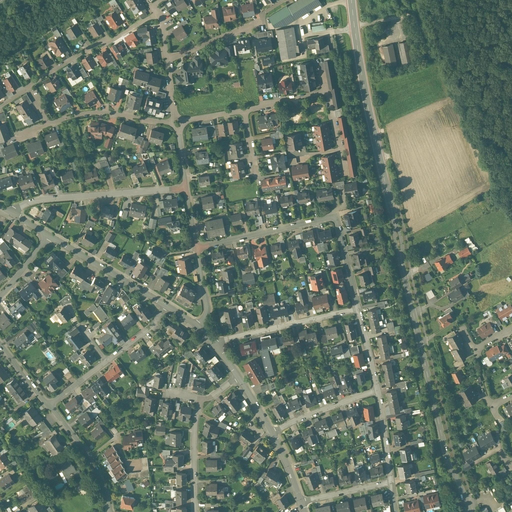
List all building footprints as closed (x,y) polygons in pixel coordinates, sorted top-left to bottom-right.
[(171,0),(170,0),(164,4),(170,13),(177,9),(178,10),(186,5),(183,0),(182,0),(181,0),(174,0),(172,1),(171,0)] [(319,0),(297,0),(288,6),(296,19),(321,3),(319,0)] [(140,1),(131,6),(135,13),(140,9),(142,13),(145,11),(145,12),(146,11),(144,7),(143,7),(140,1)] [(253,3),(242,5),(243,16),(255,14),(254,8),(253,3)] [(118,4),(112,8),(114,12),(114,11),(116,14),(122,10),(118,4)] [(287,5),(268,17),(275,27),(287,25),(292,22),(292,21),(296,19),(288,6),(287,5)] [(233,6),(224,7),(225,15),(228,15),(228,19),(235,18),(234,9),(233,6)] [(218,8),(212,9),(213,15),(213,16),(216,15),(216,18),(220,17),(218,8)] [(116,14),(114,11),(114,12),(106,16),(113,27),(121,23),(116,14)] [(213,15),(204,17),(205,28),(210,27),(211,28),(212,28),(213,27),(218,26),(216,18),(216,15),(213,16),(213,15)] [(94,24),(88,27),(94,36),(102,31),(98,25),(96,22),(94,24)] [(75,25),(66,30),(72,39),(80,34),(75,25)] [(179,27),(173,31),(177,39),(186,34),(181,26),(179,27)] [(292,27),(276,29),(281,59),(296,56),(296,51),(294,45),(292,27)] [(57,29),(53,32),(57,38),(58,37),(61,36),(57,29)] [(146,31),(145,31),(145,33),(146,44),(154,43),(152,30),(146,31)] [(57,38),(49,43),(50,43),(53,49),(62,43),(58,37),(57,38)] [(270,38),(256,40),(258,52),(272,49),(270,38)] [(323,38),(314,39),(308,40),(309,49),(316,48),(324,47),(324,45),(323,38)] [(249,49),(248,39),(237,41),(239,53),(242,53),(242,50),(249,49)] [(119,42),(110,47),(116,56),(125,51),(121,45),(119,42)] [(62,43),(53,49),(57,55),(59,54),(63,52),(66,50),(66,49),(62,43)] [(302,43),(294,45),(296,51),(303,50),(302,43)] [(324,47),(316,48),(318,48),(319,52),(317,53),(330,51),(328,44),(324,45),(324,47)] [(387,66),(397,64),(394,44),(383,46),(387,66)] [(233,46),(224,47),(225,49),(226,55),(234,54),(233,46)] [(222,49),(214,50),(214,51),(210,51),(211,57),(210,57),(210,59),(210,60),(211,61),(212,61),(212,64),(227,62),(226,55),(225,49),(222,50),(222,49)] [(52,57),(47,50),(44,53),(45,55),(46,54),(49,59),(52,57)] [(105,51),(101,54),(101,53),(97,56),(101,63),(105,61),(106,63),(110,60),(111,60),(107,55),(105,51)] [(156,51),(146,52),(148,62),(157,61),(156,51)] [(45,55),(37,60),(42,68),(51,63),(49,59),(46,54),(45,55)] [(89,55),(81,60),(86,67),(89,65),(90,67),(94,65),(95,64),(91,58),(89,55)] [(273,56),(263,57),(265,65),(274,63),(273,56)] [(191,62),(190,63),(185,64),(184,63),(180,68),(181,69),(181,73),(181,76),(182,82),(182,83),(183,83),(183,82),(185,82),(187,82),(187,81),(187,80),(193,79),(192,74),(193,73),(194,74),(197,74),(198,73),(202,72),(201,68),(202,67),(202,66),(201,65),(200,61),(194,62),(193,62),(192,62),(191,62)] [(27,63),(19,68),(26,79),(34,74),(27,63)] [(75,64),(66,70),(73,81),(81,75),(79,71),(75,64)] [(83,68),(79,71),(81,75),(84,78),(88,76),(83,68)] [(148,73),(135,70),(132,81),(133,81),(135,82),(142,84),(145,84),(145,85),(144,87),(145,87),(147,87),(147,88),(154,90),(154,89),(156,90),(157,90),(157,91),(158,87),(159,84),(160,79),(148,76),(148,73)] [(271,73),(264,74),(267,88),(271,87),(271,85),(273,85),(271,73)] [(264,74),(257,75),(259,87),(262,87),(262,89),(267,88),(264,74)] [(18,86),(11,75),(3,80),(10,91),(11,91),(18,86)] [(51,81),(46,83),(47,84),(51,91),(59,86),(58,83),(59,82),(59,81),(58,80),(57,80),(55,81),(54,79),(51,81)] [(287,79),(282,80),(282,83),(280,83),(279,83),(279,84),(281,92),(285,92),(289,92),(289,91),(292,90),(292,86),(291,82),(291,81),(290,81),(288,82),(287,79)] [(121,89),(111,87),(109,93),(108,97),(118,100),(120,93),(121,89)] [(71,95),(67,88),(62,91),(64,95),(65,95),(66,97),(71,95)] [(142,93),(131,90),(131,91),(130,93),(127,105),(138,108),(139,103),(138,103),(139,97),(141,97),(141,94),(142,93)] [(93,91),(85,96),(86,97),(85,100),(86,102),(87,102),(90,106),(97,101),(95,98),(97,97),(93,91)] [(157,91),(155,96),(164,99),(166,93),(157,91)] [(26,93),(21,97),(24,101),(25,101),(28,105),(32,102),(26,93)] [(64,95),(55,101),(56,100),(59,105),(58,105),(61,110),(69,105),(69,102),(66,97),(65,95),(64,95)] [(103,103),(99,96),(97,97),(95,98),(97,101),(100,106),(103,103)] [(25,101),(24,101),(16,106),(19,110),(18,110),(21,114),(22,114),(24,117),(32,112),(28,105),(25,101)] [(166,104),(160,102),(157,111),(164,113),(166,104)] [(32,112),(24,117),(28,124),(30,123),(38,120),(37,118),(33,111),(32,112)] [(271,115),(268,115),(267,114),(266,114),(265,116),(261,116),(262,126),(266,126),(269,126),(269,125),(273,124),(273,123),(278,122),(276,113),(271,114),(271,115)] [(345,116),(338,117),(340,127),(347,126),(345,116)] [(235,121),(214,125),(216,135),(230,133),(230,132),(238,131),(237,125),(236,125),(235,121)] [(113,128),(106,126),(107,125),(102,123),(100,126),(100,127),(98,127),(98,124),(97,123),(92,123),(91,124),(91,125),(88,125),(88,130),(91,130),(91,132),(92,134),(94,134),(94,137),(100,137),(101,136),(101,133),(105,133),(111,135),(113,128)] [(136,128),(122,123),(116,138),(117,138),(118,134),(132,139),(136,128)] [(326,123),(314,126),(316,132),(329,129),(329,127),(327,127),(326,123)] [(9,138),(4,124),(0,125),(0,141),(3,140),(9,138)] [(214,125),(206,126),(207,135),(206,135),(207,137),(216,135),(214,125)] [(206,126),(191,129),(193,137),(206,135),(207,135),(206,126)] [(347,126),(340,127),(342,137),(344,137),(348,136),(347,126)] [(329,129),(316,132),(317,137),(328,135),(328,132),(329,132),(329,129)] [(163,133),(151,130),(148,139),(155,141),(160,142),(163,133)] [(54,132),(44,136),(48,146),(58,143),(60,142),(57,136),(57,134),(55,135),(54,132)] [(300,134),(286,136),(289,150),(302,147),(300,134)] [(143,138),(136,136),(134,142),(141,144),(142,139),(143,138)] [(348,136),(344,137),(345,147),(352,145),(350,136),(348,136)] [(104,146),(110,148),(113,138),(107,137),(104,146)] [(272,138),(262,139),(264,149),(273,147),(273,148),(273,147),(272,138)] [(148,142),(142,139),(141,144),(140,147),(146,149),(148,142)] [(40,141),(33,143),(32,143),(27,144),(30,153),(33,152),(34,155),(44,152),(40,141)] [(331,141),(318,143),(319,149),(331,147),(330,144),(331,143),(331,141)] [(241,142),(228,144),(229,144),(231,157),(243,155),(240,142),(241,142)] [(4,148),(2,149),(5,155),(6,159),(17,154),(13,144),(4,148)] [(352,145),(345,147),(347,156),(354,155),(352,145)] [(207,151),(195,152),(196,163),(208,161),(207,156),(208,156),(207,151)] [(284,154),(271,156),(272,163),(285,161),(284,154)] [(334,155),(322,157),(326,180),(338,178),(338,175),(339,174),(338,169),(337,170),(335,163),(337,163),(336,158),(335,158),(334,155)] [(354,155),(347,156),(351,176),(357,175),(354,155)] [(105,156),(98,157),(99,161),(102,168),(109,166),(105,156)] [(99,161),(93,163),(95,167),(96,170),(102,168),(99,161)] [(167,161),(157,164),(160,173),(167,171),(166,171),(170,169),(167,161)] [(242,161),(231,163),(231,167),(230,167),(231,171),(245,168),(244,165),(243,165),(242,161)] [(285,161),(272,163),(274,170),(286,168),(285,161)] [(145,164),(138,167),(137,165),(132,167),(135,174),(136,176),(148,172),(145,164)] [(302,164),(297,165),(297,167),(292,167),(294,179),(309,176),(307,165),(302,166),(302,164)] [(95,167),(88,169),(89,171),(84,173),(87,182),(91,181),(91,180),(98,178),(96,170),(95,167)] [(118,168),(111,171),(114,180),(125,176),(122,168),(119,169),(118,168)] [(245,168),(231,171),(231,174),(232,174),(233,177),(245,175),(244,172),(245,171),(245,168)] [(51,176),(49,170),(42,172),(44,180),(42,181),(45,189),(55,185),(51,176)] [(72,171),(66,172),(65,171),(60,172),(64,183),(74,179),(72,171)] [(30,174),(24,176),(28,186),(34,184),(31,176),(30,174)] [(208,175),(198,176),(199,184),(206,183),(209,183),(208,175)] [(8,177),(0,179),(0,189),(6,188),(6,186),(12,184),(10,177),(10,176),(8,177)] [(18,178),(19,180),(22,189),(28,186),(24,176),(18,178)] [(285,176),(273,178),(275,188),(286,186),(285,176)] [(273,178),(262,180),(263,190),(275,188),(273,178)] [(356,182),(345,184),(346,194),(355,193),(355,194),(354,194),(354,195),(355,195),(355,196),(355,197),(360,196),(359,191),(358,191),(356,182)] [(331,188),(318,190),(318,195),(319,195),(320,200),(333,198),(332,189),(331,188)] [(298,193),(298,198),(299,202),(311,200),(309,191),(298,193)] [(212,195),(201,197),(203,207),(213,205),(212,195)] [(289,195),(280,197),(282,206),(293,204),(291,197),(291,195),(289,195)] [(176,199),(163,201),(165,210),(177,208),(176,199)] [(271,199),(267,200),(268,203),(265,203),(267,213),(277,211),(276,202),(275,201),(273,202),(271,202),(271,199)] [(257,201),(246,204),(248,214),(259,212),(257,201)] [(146,206),(138,205),(138,204),(131,203),(129,215),(143,218),(146,206)] [(113,209),(102,206),(100,214),(108,216),(108,218),(111,219),(113,209)] [(50,210),(47,208),(44,213),(42,216),(42,217),(49,221),(54,213),(57,215),(59,211),(53,208),(51,211),(50,210)] [(85,209),(76,208),(75,209),(71,208),(71,214),(75,215),(74,221),(84,222),(85,209)] [(353,212),(345,214),(348,228),(352,226),(352,224),(356,223),(353,212)] [(240,214),(235,215),(235,216),(231,217),(232,224),(243,222),(242,217),(241,214),(240,214)] [(179,220),(170,222),(169,218),(166,218),(167,222),(168,231),(170,230),(170,231),(172,231),(172,230),(180,229),(179,220)] [(222,218),(204,221),(207,235),(225,232),(224,231),(223,225),(222,218)] [(19,235),(10,228),(6,233),(4,236),(5,237),(12,242),(13,242),(14,243),(19,235)] [(91,232),(88,230),(87,232),(86,232),(82,240),(81,242),(87,246),(88,244),(91,245),(96,238),(90,235),(91,232)] [(313,230),(307,231),(307,232),(303,233),(304,240),(305,241),(311,240),(314,239),(315,239),(313,230)] [(330,230),(320,232),(322,240),(332,238),(330,230)] [(114,235),(108,232),(104,238),(110,242),(114,235)] [(358,233),(349,235),(352,244),(360,242),(360,244),(366,243),(365,237),(359,239),(358,233)] [(26,240),(19,235),(14,243),(15,242),(19,245),(26,250),(32,243),(27,239),(26,240)] [(296,240),(288,242),(290,250),(293,249),(295,257),(302,255),(300,248),(298,241),(298,239),(296,240)] [(4,241),(0,243),(0,248),(3,253),(6,250),(6,251),(9,248),(4,241)] [(280,244),(271,246),(273,254),(282,252),(281,246),(280,244)] [(116,251),(107,246),(103,253),(112,258),(116,251)] [(246,246),(237,248),(239,257),(248,255),(246,246)] [(265,247),(262,248),(262,247),(261,246),(260,247),(259,248),(255,249),(258,259),(259,265),(260,264),(260,265),(261,265),(264,265),(265,264),(265,263),(268,262),(267,257),(268,257),(265,247)] [(456,253),(459,258),(462,256),(462,257),(471,252),(468,246),(456,253)] [(156,248),(156,249),(153,247),(149,256),(157,260),(162,252),(159,250),(156,248)] [(233,249),(226,251),(227,258),(231,258),(233,265),(236,264),(233,249)] [(3,253),(0,254),(0,259),(3,264),(7,261),(10,265),(14,262),(11,258),(11,257),(6,251),(6,250),(3,253)] [(222,250),(211,253),(212,257),(211,257),(213,262),(224,259),(222,250)] [(337,251),(327,254),(328,258),(329,259),(330,263),(331,263),(335,262),(339,261),(337,251)] [(60,259),(53,252),(44,261),(51,268),(53,265),(58,270),(61,266),(64,264),(60,260),(60,259)] [(362,252),(354,254),(356,264),(364,262),(364,258),(362,252)] [(132,260),(123,255),(119,261),(124,264),(128,267),(132,260)] [(443,258),(436,262),(439,269),(447,264),(452,261),(449,255),(443,258)] [(189,257),(178,259),(180,273),(191,271),(190,268),(191,268),(189,257)] [(138,263),(133,272),(137,274),(136,275),(145,280),(148,275),(143,272),(147,266),(139,262),(138,263)] [(233,265),(225,267),(226,272),(222,272),(223,280),(227,280),(233,279),(231,269),(234,269),(233,265)] [(61,266),(58,270),(56,272),(59,276),(65,270),(61,266)] [(86,272),(75,266),(69,275),(73,277),(74,276),(80,280),(80,281),(80,282),(82,279),(86,272)] [(165,269),(161,266),(159,269),(157,273),(161,276),(165,269)] [(341,269),(332,271),(334,281),(342,279),(343,279),(341,269)] [(65,270),(59,276),(62,278),(67,272),(65,270)] [(430,271),(424,274),(427,280),(433,277),(430,271)] [(253,273),(242,275),(245,284),(255,282),(253,273)] [(321,273),(310,276),(311,283),(322,280),(322,277),(321,273)] [(367,273),(359,275),(361,284),(370,282),(367,273)] [(53,280),(49,274),(46,277),(46,276),(43,278),(52,289),(55,287),(55,286),(57,284),(53,280)] [(462,283),(458,276),(450,281),(454,288),(458,286),(462,283)] [(103,283),(95,277),(91,284),(88,289),(92,292),(95,287),(99,290),(103,283)] [(168,281),(160,277),(157,282),(155,286),(163,291),(163,290),(168,294),(171,289),(165,286),(168,281)] [(52,289),(43,278),(41,280),(41,281),(39,283),(43,288),(47,293),(47,292),(49,291),(50,291),(52,289)] [(62,285),(56,278),(53,280),(57,284),(58,286),(60,286),(62,285)] [(88,282),(82,279),(80,282),(80,281),(77,286),(83,290),(88,282)] [(223,280),(216,282),(217,287),(218,287),(219,291),(228,290),(226,284),(228,283),(227,280),(223,280)] [(322,280),(311,283),(313,289),(324,286),(323,283),(322,280)] [(30,283),(19,292),(26,299),(33,293),(37,298),(40,296),(36,290),(30,283)] [(195,292),(183,284),(179,290),(176,296),(178,298),(177,299),(185,304),(186,302),(188,304),(191,298),(195,292)] [(102,297),(101,297),(102,298),(109,302),(112,298),(113,299),(115,295),(113,294),(115,290),(108,286),(102,297)] [(456,292),(451,295),(454,301),(462,297),(464,295),(463,294),(458,286),(454,288),(456,292)] [(123,290),(122,289),(117,297),(119,298),(121,297),(126,293),(123,290)] [(374,289),(363,291),(365,300),(376,297),(374,289)] [(431,289),(426,293),(429,299),(435,295),(431,289)] [(304,290),(298,291),(301,303),(306,301),(305,297),(304,290)] [(345,290),(337,292),(339,302),(348,300),(345,290)] [(467,291),(463,294),(464,295),(462,297),(463,299),(470,295),(467,291)] [(70,295),(65,296),(62,299),(66,303),(72,302),(70,295)] [(326,295),(319,296),(322,307),(329,305),(326,295)] [(319,296),(313,298),(315,308),(322,307),(319,296)] [(274,297),(266,299),(268,305),(276,303),(274,297)] [(25,307),(19,300),(9,308),(14,315),(18,313),(25,307)] [(301,303),(296,304),(298,313),(308,310),(306,301),(301,303)] [(511,314),(511,305),(509,301),(502,305),(509,316),(511,314)] [(139,303),(138,304),(138,305),(134,308),(137,313),(138,313),(138,312),(142,309),(141,308),(143,307),(141,305),(141,304),(141,303),(139,303)] [(108,316),(99,305),(96,307),(94,304),(84,311),(87,315),(94,310),(102,321),(108,316)] [(9,308),(7,305),(4,308),(9,314),(12,318),(14,315),(9,308)] [(502,305),(496,309),(502,320),(509,316),(502,305)] [(142,309),(138,312),(138,313),(144,321),(148,317),(151,315),(148,311),(149,310),(146,306),(142,309)] [(63,307),(51,316),(52,317),(54,315),(57,319),(59,317),(63,322),(71,316),(63,307)] [(283,308),(273,310),(275,318),(285,316),(283,308)] [(376,308),(368,310),(370,321),(383,318),(382,314),(378,315),(376,308)] [(233,309),(219,312),(221,319),(226,318),(228,325),(236,323),(234,313),(233,309)] [(265,311),(258,312),(260,322),(268,320),(267,316),(265,311)] [(449,312),(446,314),(444,311),(446,314),(438,318),(438,319),(441,323),(443,326),(447,323),(447,324),(450,322),(454,319),(449,312)] [(135,320),(129,313),(126,316),(123,318),(120,320),(126,327),(135,320)] [(251,313),(242,315),(245,325),(254,323),(251,313)] [(5,314),(0,317),(0,326),(2,329),(5,326),(4,325),(10,320),(7,316),(5,314)] [(466,321),(462,314),(458,317),(459,320),(461,319),(464,323),(466,321)] [(492,315),(485,319),(488,323),(489,323),(490,326),(497,322),(495,319),(492,315)] [(383,318),(370,321),(372,332),(381,330),(380,327),(379,324),(384,323),(383,318)] [(121,333),(110,320),(103,326),(107,332),(112,338),(113,340),(121,333)] [(177,326),(170,321),(166,326),(168,327),(174,331),(177,326)] [(393,321),(386,323),(387,326),(388,331),(395,330),(394,327),(393,321)] [(32,322),(27,326),(31,332),(32,333),(32,332),(37,329),(32,322)] [(352,322),(345,324),(349,339),(357,336),(355,328),(354,329),(353,325),(352,322)] [(486,326),(482,328),(481,327),(478,329),(477,329),(482,337),(493,331),(490,326),(489,323),(488,323),(485,325),(486,326)] [(187,334),(179,328),(180,328),(177,326),(174,331),(171,335),(172,335),(178,339),(181,341),(183,339),(184,339),(187,334)] [(336,326),(326,328),(327,337),(333,335),(333,336),(338,335),(337,331),(336,326)] [(174,331),(168,327),(168,328),(165,332),(170,338),(172,335),(171,335),(174,331)] [(76,328),(70,333),(71,335),(68,338),(70,341),(69,342),(69,344),(70,345),(72,345),(75,349),(82,343),(80,340),(79,339),(76,335),(80,333),(76,328)] [(306,330),(301,331),(303,337),(306,336),(307,341),(313,340),(317,339),(315,331),(307,333),(306,330)] [(24,332),(14,340),(20,348),(29,340),(30,340),(27,336),(24,332)] [(36,338),(32,332),(32,333),(31,332),(27,336),(30,340),(29,340),(32,343),(37,339),(37,340),(37,339),(37,338),(36,338)] [(107,332),(100,337),(104,343),(108,340),(108,341),(112,338),(107,332)] [(450,332),(442,337),(445,342),(449,339),(448,338),(452,336),(450,332)] [(289,334),(282,336),(283,336),(284,343),(284,344),(294,342),(293,338),(292,333),(289,334)] [(452,336),(448,338),(449,339),(454,348),(461,345),(463,343),(457,333),(452,336)] [(386,334),(377,336),(379,347),(388,345),(386,334)] [(275,337),(271,338),(270,335),(261,337),(264,349),(267,349),(269,348),(270,350),(278,348),(277,343),(275,337)] [(168,340),(164,343),(161,340),(154,346),(158,351),(161,355),(173,346),(168,340)] [(255,341),(240,344),(241,347),(240,348),(241,348),(242,353),(244,353),(244,354),(247,353),(247,352),(249,352),(257,350),(255,341)] [(153,344),(148,348),(153,354),(158,351),(154,346),(153,344)] [(341,345),(337,346),(334,347),(330,348),(333,356),(336,355),(337,356),(340,355),(340,354),(343,353),(344,353),(343,349),(341,345)] [(388,345),(379,347),(382,358),(390,356),(388,345)] [(454,348),(452,349),(458,360),(461,358),(467,355),(461,345),(454,348)] [(498,347),(497,345),(486,352),(488,355),(491,360),(502,354),(498,347)] [(201,347),(194,352),(201,362),(209,356),(201,347)] [(141,348),(135,352),(134,351),(132,353),(136,359),(138,361),(142,357),(145,354),(143,352),(144,352),(141,348)] [(90,352),(87,349),(79,356),(86,365),(94,359),(89,353),(90,352)] [(267,349),(264,349),(260,350),(262,357),(269,356),(267,349)] [(76,352),(69,357),(73,361),(75,360),(74,358),(78,355),(76,352)] [(359,354),(354,355),(357,366),(364,364),(361,353),(359,354)] [(488,355),(483,358),(487,365),(489,365),(492,364),(492,362),(491,360),(488,355)] [(262,357),(267,376),(273,374),(269,356),(262,357)] [(458,360),(453,362),(455,367),(463,362),(461,358),(458,360)] [(257,364),(255,360),(249,363),(249,362),(244,364),(248,370),(249,370),(250,371),(249,371),(251,375),(252,374),(252,375),(251,376),(255,382),(259,380),(258,378),(264,375),(261,371),(262,370),(258,363),(257,364)] [(391,362),(382,363),(384,374),(393,372),(391,362)] [(463,362),(455,367),(457,370),(459,369),(459,368),(465,365),(463,362)] [(214,364),(207,369),(210,373),(207,375),(212,381),(214,379),(222,373),(214,364)] [(113,367),(104,374),(110,381),(118,374),(119,374),(115,370),(113,367)] [(124,374),(118,367),(115,370),(119,374),(118,374),(120,377),(124,374)] [(457,370),(452,372),(456,382),(463,379),(459,369),(457,370)] [(69,370),(63,375),(67,380),(73,376),(69,370)] [(51,372),(43,378),(52,389),(56,385),(53,381),(56,379),(51,372)] [(186,374),(178,372),(175,383),(184,385),(185,378),(186,374)] [(363,372),(356,374),(358,383),(366,381),(364,375),(364,372),(363,372)] [(393,372),(384,374),(387,385),(395,383),(393,372)] [(164,376),(154,375),(154,376),(153,385),(161,387),(162,381),(163,381),(164,376)] [(153,376),(145,381),(144,386),(148,386),(151,387),(152,387),(153,386),(153,385),(154,376),(153,376)] [(104,384),(99,378),(93,383),(94,384),(91,386),(96,392),(99,389),(103,394),(108,390),(105,385),(104,384)] [(21,385),(17,379),(8,386),(12,391),(21,385)] [(204,381),(193,379),(191,388),(196,389),(203,390),(204,381)] [(112,388),(107,381),(104,384),(105,385),(108,390),(108,391),(112,388)] [(345,383),(339,385),(342,393),(352,389),(349,381),(345,383)] [(269,383),(260,386),(263,392),(270,389),(269,383)] [(25,390),(21,385),(12,391),(16,397),(25,390)] [(470,385),(460,391),(463,397),(474,391),(470,385)] [(91,386),(88,388),(88,387),(81,392),(86,398),(89,396),(89,397),(91,395),(96,392),(91,386)] [(333,387),(323,391),(326,399),(336,395),(333,387)] [(396,389),(387,391),(389,401),(398,399),(397,395),(396,389)] [(29,396),(25,390),(16,397),(20,402),(29,396)] [(305,398),(305,399),(308,407),(318,403),(313,391),(304,395),(305,398)] [(474,391),(463,397),(467,404),(471,401),(478,398),(474,391)] [(231,393),(224,398),(229,405),(234,411),(241,406),(239,404),(237,401),(235,398),(234,396),(232,393),(231,393)] [(277,394),(272,397),(275,406),(279,403),(280,405),(282,404),(278,396),(277,394)] [(146,396),(144,407),(149,408),(154,408),(155,398),(146,396)] [(74,397),(65,404),(71,412),(80,404),(79,403),(74,397)] [(90,403),(86,398),(81,401),(85,406),(86,407),(87,406),(90,404),(90,403)] [(299,398),(289,401),(293,409),(302,405),(299,398)] [(245,399),(239,404),(241,406),(244,410),(246,409),(245,407),(248,404),(245,399)] [(398,399),(389,401),(391,412),(400,410),(398,399)] [(172,403),(163,402),(161,413),(170,415),(171,410),(172,403)] [(215,407),(211,410),(218,417),(225,410),(219,403),(215,407)] [(275,406),(272,408),(278,417),(282,415),(285,413),(280,405),(279,403),(275,406)] [(32,406),(22,413),(21,411),(17,414),(20,419),(24,416),(32,425),(41,418),(34,409),(32,406)] [(92,413),(87,406),(86,407),(84,409),(82,411),(84,413),(86,412),(88,415),(92,413)] [(97,406),(92,410),(95,415),(101,411),(97,406)] [(191,408),(180,406),(179,415),(179,418),(184,419),(184,418),(189,418),(191,408)] [(356,406),(346,410),(349,415),(350,418),(356,415),(359,414),(356,406)] [(372,406),(364,407),(365,418),(374,417),(372,406)] [(88,415),(86,412),(84,413),(78,418),(84,425),(87,423),(89,423),(92,420),(88,415)] [(341,412),(339,413),(339,414),(333,416),(335,423),(337,428),(345,425),(346,424),(343,417),(341,412)] [(356,415),(350,418),(351,422),(352,422),(353,425),(359,422),(356,415)] [(405,415),(396,417),(397,423),(398,427),(407,426),(405,415)] [(325,418),(315,422),(318,430),(328,426),(325,418)] [(49,428),(43,421),(38,425),(43,431),(49,428)] [(215,424),(206,422),(205,425),(203,432),(212,435),(215,424)] [(377,423),(368,424),(370,436),(379,435),(377,423)] [(96,427),(91,431),(95,436),(95,435),(97,435),(99,437),(105,432),(101,427),(99,425),(96,427)] [(314,434),(311,428),(308,429),(309,429),(299,433),(301,436),(304,434),(305,438),(309,437),(311,443),(318,440),(316,434),(314,434)] [(47,434),(37,441),(39,445),(45,442),(44,441),(54,434),(57,433),(54,429),(48,434),(47,434)] [(249,433),(245,430),(240,437),(244,440),(245,439),(250,442),(254,437),(250,434),(251,434),(249,433)] [(180,432),(170,432),(170,443),(180,443),(180,432)] [(403,432),(393,433),(396,444),(405,443),(403,432)] [(490,433),(479,439),(484,449),(496,442),(494,438),(490,433)] [(54,434),(44,441),(45,442),(53,454),(60,449),(63,447),(54,434)] [(298,437),(297,434),(296,434),(289,438),(294,448),(302,444),(298,437)] [(212,440),(203,440),(203,443),(203,451),(212,451),(212,440)] [(113,445),(109,448),(105,450),(106,451),(103,453),(107,457),(106,458),(116,450),(113,445)] [(266,451),(259,445),(253,451),(256,453),(261,458),(263,455),(266,451)] [(410,447),(400,449),(402,456),(403,459),(403,460),(412,458),(411,452),(410,447)] [(475,447),(464,453),(469,461),(480,455),(475,447)] [(116,450),(106,458),(110,463),(109,463),(109,464),(119,456),(116,451),(117,450),(116,450)] [(1,454),(0,455),(0,463),(2,466),(8,462),(3,454),(3,453),(1,454)] [(261,458),(256,453),(253,457),(260,463),(266,457),(263,455),(261,458)] [(183,457),(183,454),(175,454),(172,454),(172,459),(171,459),(171,464),(173,464),(182,464),(182,457),(183,457)] [(379,454),(370,456),(371,462),(380,460),(379,454)] [(119,456),(109,464),(113,468),(111,470),(122,461),(119,456),(120,456),(119,456)] [(74,471),(67,457),(59,461),(63,470),(62,471),(66,477),(68,475),(70,479),(75,477),(81,474),(78,469),(74,471)] [(147,457),(141,457),(142,469),(140,471),(129,472),(130,478),(149,476),(147,457)] [(213,460),(213,459),(206,459),(206,468),(213,468),(213,469),(217,469),(217,459),(213,460)] [(500,469),(493,459),(486,463),(492,473),(500,469)] [(476,462),(475,460),(469,463),(468,462),(463,464),(465,471),(477,464),(476,462)] [(122,461),(111,470),(114,474),(114,475),(124,467),(120,463),(122,461)] [(377,467),(370,468),(372,477),(384,475),(382,464),(377,465),(377,467)] [(407,464),(398,466),(399,470),(400,476),(411,474),(409,467),(408,467),(407,464)] [(15,472),(11,467),(5,472),(7,475),(8,474),(9,475),(15,472)] [(124,467),(114,475),(118,480),(120,478),(120,479),(124,476),(123,476),(127,473),(123,468),(124,467)] [(275,472),(269,469),(264,476),(268,479),(270,480),(270,482),(272,483),(274,483),(276,484),(277,486),(279,488),(282,482),(277,479),(280,475),(275,472)] [(365,470),(355,472),(357,481),(367,478),(365,470)] [(185,472),(176,473),(176,478),(176,482),(177,482),(185,482),(185,476),(185,472)] [(314,473),(306,476),(310,488),(318,485),(315,479),(316,479),(314,473)] [(346,474),(343,475),(343,473),(338,474),(340,484),(351,482),(349,473),(346,474)] [(7,475),(0,479),(0,483),(2,487),(5,485),(6,487),(14,482),(9,475),(8,474),(7,475)] [(81,474),(75,477),(78,482),(84,479),(81,474)] [(322,479),(324,488),(335,486),(333,477),(329,478),(329,477),(322,479)] [(130,479),(124,482),(128,491),(134,489),(130,479)] [(414,480),(405,482),(408,492),(416,490),(414,480)] [(217,483),(210,483),(210,484),(207,484),(207,493),(217,493),(217,486),(217,483)] [(27,486),(22,489),(24,492),(18,496),(23,503),(34,496),(27,486)] [(41,495),(36,488),(32,491),(37,498),(41,495)] [(185,489),(174,490),(174,496),(173,496),(173,501),(176,501),(186,500),(185,496),(185,489)] [(279,493),(271,498),(273,502),(276,500),(281,497),(281,496),(279,493)] [(382,493),(371,495),(373,503),(379,501),(380,503),(384,502),(382,493)] [(437,493),(430,495),(433,505),(439,504),(437,493)] [(281,496),(281,497),(276,500),(280,505),(281,504),(283,508),(290,504),(284,494),(281,496)] [(134,498),(122,495),(120,506),(132,508),(134,498)] [(430,495),(424,496),(426,507),(433,505),(430,495)] [(365,497),(354,499),(356,510),(367,507),(365,497)] [(39,500),(28,508),(31,511),(32,511),(33,511),(43,511),(44,511),(46,511),(45,509),(39,500)] [(418,500),(411,502),(413,511),(415,511),(420,511),(418,500)] [(348,501),(337,503),(338,511),(350,509),(348,501)] [(413,511),(411,502),(404,504),(405,507),(404,508),(405,510),(406,510),(406,511),(413,511)]
